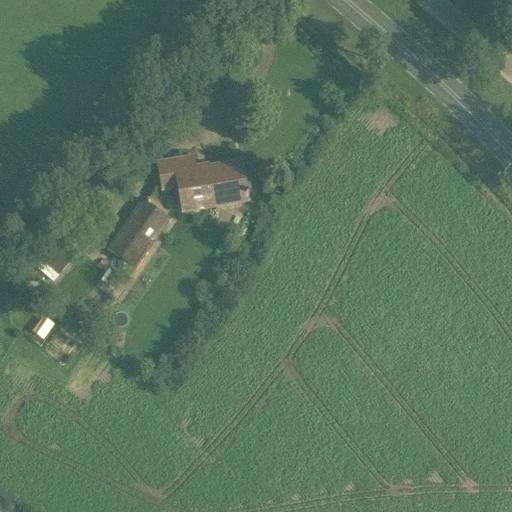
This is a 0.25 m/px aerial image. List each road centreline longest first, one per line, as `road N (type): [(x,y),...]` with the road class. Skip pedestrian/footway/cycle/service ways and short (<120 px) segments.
road 1 (track): [(0,260),(81,194),(223,0)]
road 2 (primary): [(511,157),(345,0)]
